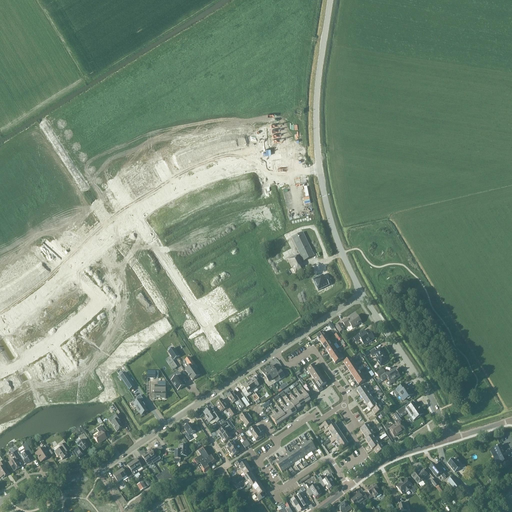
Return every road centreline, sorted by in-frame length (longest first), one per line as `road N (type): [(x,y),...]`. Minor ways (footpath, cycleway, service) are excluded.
road 1 (residential): [(0,502),(32,482),(97,471),(191,408)]
road 2 (residential): [(136,215),(181,186),(238,165),(272,159),(319,170)]
road 3 (residential): [(0,374),(103,301),(71,269)]
road 4 (tertiary): [(447,440),(427,392),(361,293)]
road 5 (tertiary): [(319,170),(317,79),(329,0)]
road 6 (residential): [(136,215),(220,345)]
road 7 (residential): [(338,472),(323,460),(276,490),(257,460),(277,447),(273,441)]
road 8 (tertiary): [(361,293),(319,170)]
